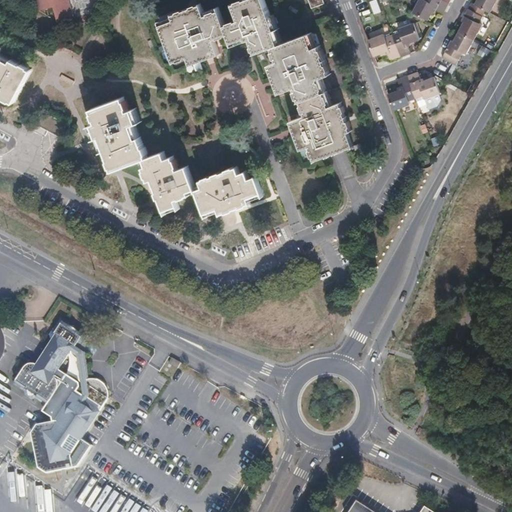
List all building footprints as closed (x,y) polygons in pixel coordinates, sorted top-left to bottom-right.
[(32,0),(35,9),(50,5),(54,20),(70,16),(66,0),(32,0)] [(273,48),(280,45),(275,32),(276,32),(263,0),(249,0),(245,2),(245,0),(238,3),(238,4),(234,6),(240,22),(238,23),(237,22),(230,25),(231,26),(227,27),(221,10),(218,11),(218,10),(209,14),(210,15),(206,16),(202,6),(198,8),(198,6),(192,8),(192,9),(184,12),(184,11),(178,14),(181,21),(163,27),(178,64),(181,63),(181,64),(189,61),(188,60),(192,59),(194,65),(203,62),(202,60),(207,59),(204,51),(211,49),(214,56),(221,54),(216,42),(220,40),(220,41),(227,38),(229,37),(233,46),(247,41),(248,43),(251,42),(256,54),(273,48)] [(437,12),(444,15),(450,5),(440,0),(425,0),(424,0),(420,0),(414,14),(429,22),(434,13),(436,14),(437,12)] [(479,0),(476,6),(487,12),(491,14),(498,0),(479,0)] [(473,5),(472,6),(463,23),(465,24),(460,34),(476,42),(484,27),(480,25),(487,12),(476,6),(473,5)] [(392,36),(400,58),(411,54),(408,47),(411,46),(410,44),(419,40),(413,24),(398,30),(399,34),(392,36)] [(468,56),(476,42),(460,34),(455,43),(453,42),(443,60),(454,66),(457,68),(465,54),(468,56)] [(329,157),(345,151),(352,148),(347,135),(353,133),(351,129),(353,128),(350,123),(346,124),(343,115),(347,114),(345,108),(344,108),(342,104),(330,108),(329,105),(330,105),(327,97),(326,98),(323,91),(325,90),(322,83),(321,84),(319,81),(331,76),(329,72),(331,72),(329,66),(325,67),(322,59),(326,57),(323,50),(322,51),(320,47),(314,49),(309,35),(280,45),(273,48),(275,52),(273,53),(276,59),(277,59),(278,62),(272,64),(276,73),(278,73),(280,78),(285,76),(288,84),(281,87),(283,94),(296,89),(297,92),(296,92),(299,100),(299,99),(302,107),(304,113),(305,113),(307,117),(294,122),(297,129),(304,126),(307,133),(301,136),(303,140),(302,141),(305,150),(311,147),(312,151),(311,151),(314,157),(316,162),(329,157)] [(388,55),(390,62),(400,58),(392,36),(385,39),(383,36),(368,42),(374,58),(384,53),(385,55),(388,55)] [(0,94),(5,97),(4,97),(11,101),(11,100),(14,101),(31,70),(28,68),(29,67),(22,64),(22,65),(12,60),(10,62),(0,57),(0,51),(1,51),(0,50),(0,94)] [(421,81),(418,73),(408,77),(417,100),(423,97),(427,106),(440,102),(438,95),(440,94),(434,79),(425,82),(423,80),(421,81)] [(417,100),(408,77),(398,81),(401,88),(398,89),(399,92),(388,96),(395,113),(411,107),(409,103),(417,100)] [(113,170),(145,158),(148,157),(147,155),(147,154),(145,147),(144,148),(140,137),(137,138),(132,125),(137,123),(132,110),(128,111),(127,108),(128,108),(125,101),(124,101),(123,98),(92,109),(94,113),(92,113),(95,120),(96,120),(97,123),(93,124),(98,138),(101,137),(110,160),(109,161),(111,167),(112,167),(113,170)] [(70,126),(42,111),(35,123),(63,138),(70,126)] [(148,157),(145,158),(147,165),(144,166),(146,170),(145,170),(147,177),(148,176),(149,180),(154,178),(158,191),(157,191),(159,197),(161,197),(165,209),(179,204),(177,198),(180,197),(180,198),(187,196),(187,195),(190,194),(189,190),(196,188),(187,166),(178,169),(177,166),(178,166),(175,159),(174,159),(173,156),(166,158),(164,151),(148,157)] [(205,213),(218,207),(220,213),(226,211),(226,212),(233,210),(233,208),(240,206),(240,207),(247,204),(250,202),(248,197),(262,192),(256,176),(249,179),(246,171),(239,173),(237,166),(233,168),(233,167),(226,169),(226,171),(220,173),(220,172),(214,174),(214,175),(210,177),(210,176),(204,178),(204,179),(201,180),(204,187),(196,190),(205,213)] [(55,376),(76,345),(82,336),(61,323),(54,333),(56,334),(37,365),(34,364),(32,365),(29,365),(27,366),(26,368),(25,369),(20,375),(15,383),(27,391),(37,398),(48,404),(57,390),(58,388),(59,386),(58,383),(58,380),(55,376)] [(85,352),(76,345),(55,376),(58,380),(58,383),(59,386),(58,388),(57,390),(48,404),(43,411),(53,418),(53,422),(57,421),(78,388),(83,381),(87,379),(90,378),(85,352)] [(178,368),(181,363),(172,358),(169,363),(178,368)] [(108,390),(107,387),(104,384),(101,381),(97,379),(94,379),(90,378),(87,379),(83,381),(78,388),(89,385),(109,398),(109,393),(108,390)] [(82,440),(109,398),(89,385),(78,388),(57,421),(53,422),(38,425),(33,433),(39,468),(47,473),(78,466),(91,446),(82,440)] [(433,511),(426,507),(424,510),(422,511),(375,511),(357,500),(349,511),(433,511)]
